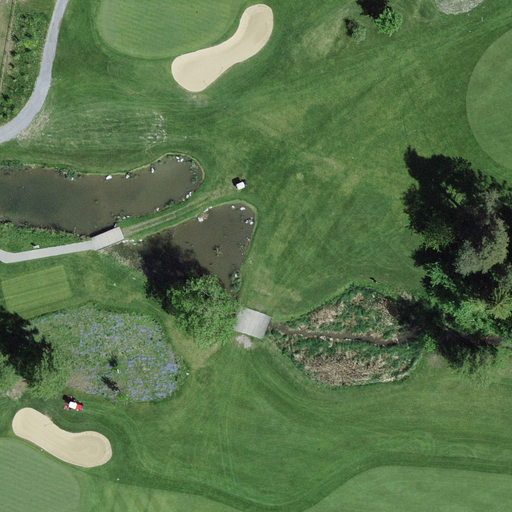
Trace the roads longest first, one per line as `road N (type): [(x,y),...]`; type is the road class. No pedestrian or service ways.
road 1 (track): [(0,134),(82,128),(188,135),(247,168),(271,205),(276,232),(244,369),(280,417),(346,433),(511,401)]
road 2 (track): [(0,134),(46,87),(64,0)]
